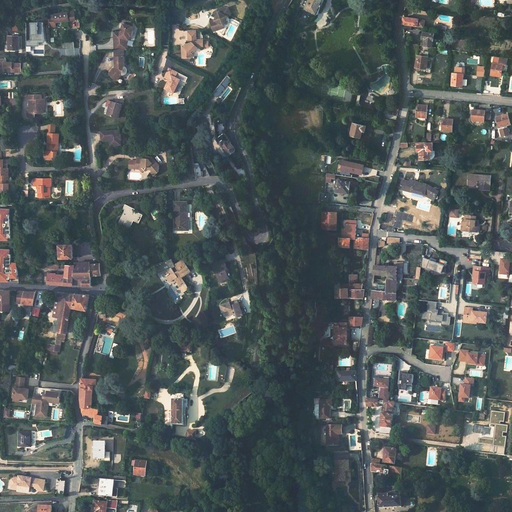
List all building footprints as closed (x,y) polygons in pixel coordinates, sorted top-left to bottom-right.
[(302,0),(299,7),(316,15),(322,0),(302,0)] [(228,8),(223,18),(224,19),(223,21),(222,20),(217,22),(221,32),(227,29),(229,24),(231,25),(235,16),(239,15),(237,7),(228,8)] [(56,22),(77,18),(76,13),(70,14),(69,10),(53,13),(54,15),(55,15),(56,22)] [(420,20),(404,18),(404,25),(412,26),(424,28),(424,21),(420,21),(420,20)] [(44,29),(44,22),(32,22),(32,43),(38,43),(38,40),(45,40),(45,32),(43,32),(43,29),(44,29)] [(117,46),(131,46),(130,40),(133,40),(134,36),(135,37),(137,32),(135,31),(137,28),(128,25),(125,33),(116,33),(117,46)] [(196,32),(189,32),(189,42),(186,45),(185,46),(183,46),(183,57),(191,56),(191,52),(194,49),(195,50),(199,47),(201,45),(204,45),(203,41),(203,39),(197,39),(196,32)] [(435,34),(425,33),(424,40),(426,40),(425,47),(433,48),(435,34)] [(20,34),(10,34),(11,48),(21,48),(20,34)] [(124,55),(115,56),(116,67),(110,73),(115,78),(118,78),(122,74),(123,74),(125,74),(126,73),(127,72),(127,71),(128,70),(128,69),(127,68),(126,67),(126,66),(125,66),(124,55)] [(428,58),(418,56),(416,68),(427,70),(428,58)] [(501,77),(503,65),(507,66),(508,59),(501,58),(495,57),(494,64),(492,76),(501,77)] [(0,58),(0,71),(19,71),(18,63),(15,64),(15,61),(8,62),(8,58),(0,58)] [(169,79),(169,80),(170,80),(169,83),(168,82),(165,88),(174,92),(180,79),(176,76),(178,72),(169,67),(165,77),(169,79)] [(486,68),(478,67),(477,76),(485,77),(486,68)] [(466,68),(457,68),(456,74),(454,74),(453,86),(464,87),(464,80),(465,75),(466,68)] [(227,76),(213,93),(220,99),(230,87),(228,85),(229,83),(231,84),(234,80),(227,76)] [(42,94),(29,95),(29,100),(31,100),(31,110),(29,110),(27,109),(27,117),(35,117),(35,114),(43,113),(43,109),(43,99),(42,99),(42,94)] [(118,116),(123,102),(109,97),(107,103),(109,104),(112,105),(109,113),(118,116)] [(418,106),(417,118),(426,118),(428,107),(418,106)] [(474,110),(473,121),(485,122),(485,121),(485,115),(485,111),(474,110)] [(508,115),(497,118),(500,128),(511,125),(508,115)] [(213,141),(217,138),(216,136),(214,119),(209,119),(210,138),(213,141)] [(443,124),(443,132),(453,132),(454,120),(444,119),(443,124)] [(51,123),(48,123),(48,133),(55,133),(56,123),(51,123)] [(366,127),(354,124),(351,136),(361,139),(362,134),(365,135),(366,127)] [(120,129),(101,131),(102,139),(110,138),(111,143),(122,142),(121,139),(122,139),(122,134),(121,134),(120,129)] [(55,133),(48,133),(47,151),(44,151),(44,156),(52,156),(52,152),(57,151),(58,151),(58,133),(55,133)] [(226,133),(217,138),(228,154),(236,148),(226,133)] [(420,152),(421,160),(431,160),(431,159),(431,152),(433,151),(433,144),(426,144),(426,143),(418,143),(418,152),(420,152)] [(0,151),(0,179),(4,179),(4,167),(7,167),(7,163),(8,163),(8,158),(0,158),(0,151)] [(150,167),(153,167),(153,170),(156,173),(161,169),(161,162),(153,154),(149,154),(149,156),(138,155),(137,158),(137,166),(141,166),(143,164),(148,165),(148,167),(150,167)] [(362,175),(364,164),(343,159),(340,170),(362,175)] [(331,183),(331,179),(335,179),(336,174),(326,173),(325,182),(331,183)] [(490,177),(469,175),(469,184),(480,186),(480,189),(490,190),(490,177)] [(50,176),(33,176),(33,184),(37,184),(38,195),(47,195),(47,184),(50,183),(50,176)] [(409,182),(402,180),(399,189),(411,192),(411,191),(424,195),(433,200),(438,191),(427,185),(411,181),(410,181),(409,181),(409,182)] [(351,183),(339,182),(338,189),(337,189),(336,192),(341,193),(346,194),(349,194),(350,189),(351,188),(352,185),(351,184),(351,183)] [(330,195),(322,195),(322,203),(330,203),(330,195)] [(187,202),(175,202),(175,228),(179,228),(179,230),(188,230),(188,221),(187,221),(187,202)] [(135,208),(125,203),(122,210),(124,211),(117,225),(128,231),(134,219),(139,222),(143,215),(134,210),(135,208)] [(10,208),(0,208),(0,238),(8,239),(8,235),(12,235),(10,213),(10,208)] [(337,212),(324,212),(323,229),(336,230),(337,212)] [(466,212),(464,232),(476,233),(478,233),(478,228),(477,227),(478,221),(476,221),(476,217),(473,217),(474,213),(466,212)] [(356,221),(346,220),(345,229),(342,229),(342,238),(352,239),(355,239),(355,238),(356,221)] [(342,238),(340,238),(340,247),(351,248),(352,239),(342,238)] [(363,238),(355,238),(355,239),(355,248),(369,250),(369,243),(370,239),(369,239),(363,238)] [(59,242),(60,256),(69,256),(69,260),(74,260),(73,244),(76,244),(76,242),(59,242)] [(0,279),(11,280),(11,277),(11,272),(18,272),(17,262),(11,262),(12,253),(9,253),(9,249),(0,248),(0,279)] [(224,260),(214,265),(221,282),(229,279),(226,270),(228,269),(224,260)] [(91,261),(76,262),(74,275),(82,276),(83,277),(90,277),(91,272),(91,261)] [(100,261),(91,261),(91,272),(101,272),(100,261)] [(42,262),(42,267),(60,266),(60,264),(65,264),(65,265),(67,266),(66,272),(56,272),(56,271),(48,271),(48,281),(73,283),(74,275),(76,262),(50,262),(42,262)] [(171,271),(161,272),(165,279),(166,278),(169,284),(172,282),(177,291),(183,288),(180,281),(190,275),(183,263),(174,268),(177,274),(174,276),(171,271)] [(375,266),(374,275),(388,276),(388,278),(397,278),(398,267),(387,266),(387,267),(375,266)] [(489,277),(490,268),(474,266),(474,271),(473,276),(474,276),(474,278),(474,284),(485,285),(486,277),(489,277)] [(101,272),(91,272),(90,277),(92,284),(102,284),(101,272)] [(82,276),(74,275),(73,283),(81,284),(82,276)] [(388,278),(387,292),(397,293),(397,278),(388,278)] [(342,288),(333,288),(333,296),(334,296),(335,297),(336,299),(337,299),(337,296),(348,296),(348,299),(364,299),(365,290),(350,290),(350,288),(342,288)] [(11,292),(0,291),(0,310),(10,311),(11,292)] [(377,291),(373,291),(372,299),(379,299),(385,299),(389,300),(396,300),(397,293),(387,292),(384,292),(377,291)] [(19,292),(18,301),(23,302),(22,304),(23,304),(26,305),(25,307),(29,307),(30,305),(33,305),(36,293),(19,292)] [(64,294),(57,294),(56,301),(53,317),(55,318),(60,318),(64,294)] [(90,296),(64,294),(60,318),(57,332),(56,341),(55,346),(59,347),(60,342),(61,338),(65,339),(66,334),(67,334),(71,309),(87,311),(90,296)] [(379,299),(372,299),(371,309),(371,312),(377,312),(378,309),(379,299)] [(230,304),(221,308),(225,319),(236,315),(238,320),(244,317),(239,304),(231,307),(230,304)] [(40,309),(34,307),(32,315),(38,317),(40,309)] [(486,323),(487,312),(473,311),(473,309),(465,308),(464,319),(471,320),(471,321),(475,322),(477,322),(486,323)] [(332,323),(320,333),(320,337),(331,337),(331,328),(335,328),(335,344),(348,344),(348,326),(360,326),(361,317),(350,317),(350,321),(350,323),(339,323),(332,323)] [(192,343),(181,342),(180,351),(191,352),(192,343)] [(25,379),(17,377),(16,388),(14,388),(13,398),(27,400),(29,390),(24,389),(25,379)] [(96,380),(82,379),(81,392),(81,400),(82,408),(92,407),(93,387),(96,387),(96,380)] [(46,395),(43,395),(43,397),(34,396),(32,403),(36,404),(35,416),(46,417),(47,405),(45,405),(45,402),(53,403),(53,401),(59,401),(60,393),(49,392),(48,396),(46,395)] [(332,399),(321,399),(321,398),(315,398),(315,403),(321,403),(320,417),(330,418),(331,406),(332,406),(332,399)] [(366,399),(367,407),(378,408),(378,401),(366,399)] [(183,400),(172,400),(172,425),(183,425),(183,400)] [(382,414),(381,427),(391,429),(395,403),(385,402),(384,414),(382,414)] [(92,407),(82,408),(82,413),(97,415),(96,423),(107,425),(108,417),(103,416),(103,415),(98,414),(99,408),(92,407)] [(343,426),(328,427),(329,446),(341,446),(340,435),(343,434),(343,426)] [(32,433),(20,432),(18,447),(31,448),(32,433)] [(196,433),(188,432),(188,439),(196,440),(196,433)] [(105,444),(94,443),(93,459),(103,460),(105,444)] [(397,450),(386,449),(384,463),(395,464),(397,450)] [(349,461),(336,462),(336,482),(346,482),(346,471),(349,471),(349,461)] [(147,463),(136,462),(135,475),(146,476),(147,463)] [(379,465),(373,465),(373,472),(385,474),(389,475),(389,474),(402,476),(403,468),(379,465)] [(47,490),(49,481),(22,477),(21,481),(15,481),(15,487),(19,488),(20,487),(33,489),(33,488),(38,488),(39,489),(47,490)] [(99,496),(116,497),(117,490),(113,489),(113,481),(99,479),(98,492),(100,492),(99,496)] [(63,482),(55,481),(54,494),(62,494),(63,482)] [(389,494),(374,495),(374,501),(379,501),(380,508),(402,507),(401,497),(389,497),(389,494)] [(91,506),(90,511),(106,511),(107,508),(116,510),(118,502),(107,501),(107,503),(95,502),(94,506),(91,506)]
